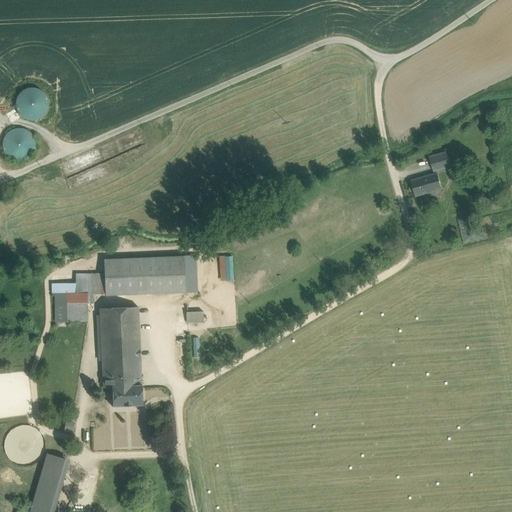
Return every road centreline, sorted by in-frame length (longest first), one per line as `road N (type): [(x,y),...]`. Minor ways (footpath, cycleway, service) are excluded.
road 1 (unclassified): [(380,60),(385,146),(412,238),(405,260),(182,392),(181,451)]
road 2 (unclassified): [(380,60),(433,42),(495,0)]
